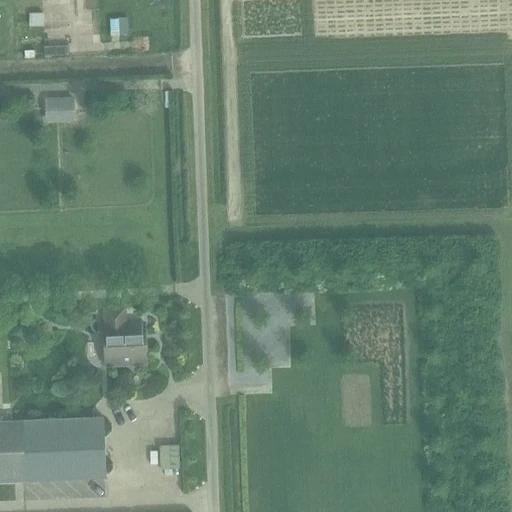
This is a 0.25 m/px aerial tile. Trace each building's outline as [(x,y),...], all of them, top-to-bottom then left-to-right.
[(99,29),(98,0),(45,0),(46,17),(59,17),(59,30),(99,29)] [(42,14),(29,14),(29,27),(42,27),(42,14)] [(62,35),(62,47),(81,47),(81,34),(62,35)] [(72,100),(46,100),(46,118),(73,117),(72,100)] [(145,363),(144,323),(124,324),(124,308),(106,309),(106,325),(98,325),(99,337),(104,336),(106,365),(145,363)] [(0,481),(85,478),(105,477),(103,417),(0,421),(0,481)]
